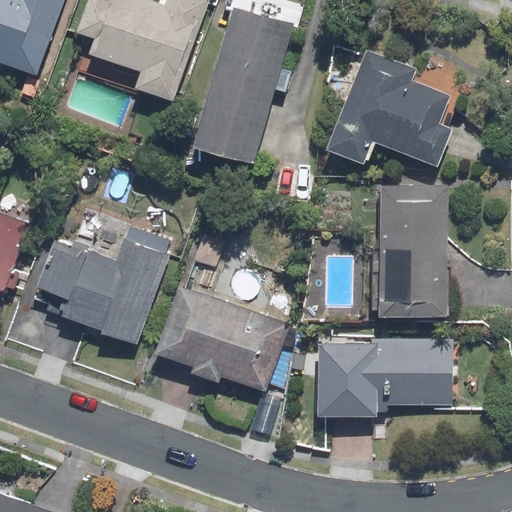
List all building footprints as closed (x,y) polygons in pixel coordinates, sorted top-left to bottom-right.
[(0,0),(0,42),(49,61),(71,0),(0,0)] [(185,88),(213,2),(206,0),(177,0),(177,3),(166,0),(123,0),(124,0),(123,0),(103,0),(96,22),(115,28),(110,44),(163,61),(157,79),(185,88)] [(294,26),(240,12),(206,141),(260,155),(294,26)] [(421,68),(377,50),(341,141),(379,155),(387,134),(447,158),(460,127),(444,120),(454,95),(416,80),(421,68)] [(452,188),(386,188),(386,301),(452,301),(452,188)] [(32,225),(0,214),(0,282),(12,286),(32,225)] [(140,341),(172,253),(132,239),(125,261),(67,241),(52,280),(79,289),(69,315),(140,341)] [(255,265),(227,254),(213,291),(261,310),(272,282),(251,274),(255,265)] [(292,324),(195,289),(173,349),(269,384),(292,324)] [(457,345),(332,342),(331,408),(395,409),(395,398),(456,399),(457,345)] [(56,511),(0,492),(0,511),(56,511)]
